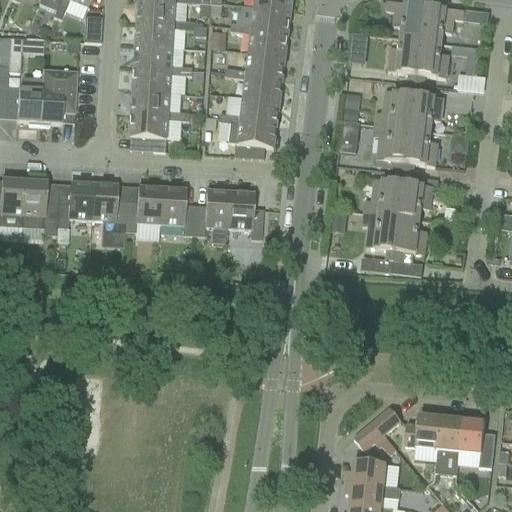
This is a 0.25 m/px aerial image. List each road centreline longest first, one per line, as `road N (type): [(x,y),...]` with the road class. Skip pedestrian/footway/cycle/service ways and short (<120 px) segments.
road 1 (residential): [(506,0),(470,288),(511,291)]
road 2 (residential): [(511,400),(352,393),(328,415),(317,511)]
road 3 (tertiary): [(328,0),(293,280)]
road 4 (tertiary): [(286,326),(250,511)]
road 5 (tertiary): [(283,511),(286,326)]
road 6 (residential): [(278,174),(100,162)]
road 7 (residential): [(100,162),(109,0)]
